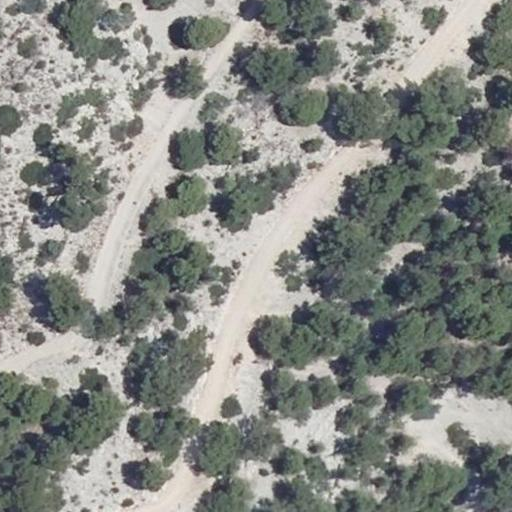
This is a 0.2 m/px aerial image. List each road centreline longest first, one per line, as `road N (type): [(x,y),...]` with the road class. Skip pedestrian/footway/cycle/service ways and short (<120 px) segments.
road 1 (track): [(155,511),(183,479),(239,306),(266,256),(480,0)]
road 2 (track): [(0,372),(88,329),(121,223),(194,92),(269,0)]
